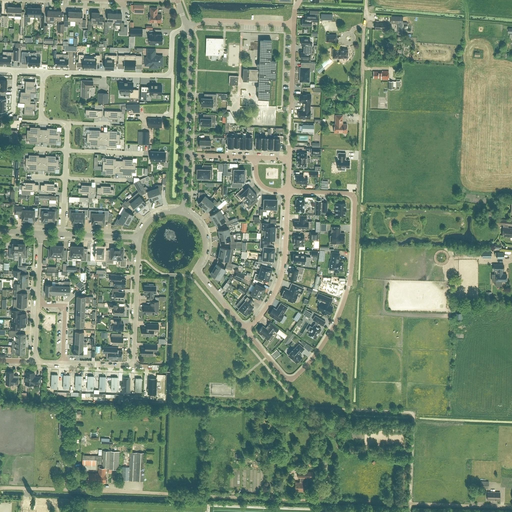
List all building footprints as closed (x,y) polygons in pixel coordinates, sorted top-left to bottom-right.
[(30,16),(34,16),(35,8),(28,8),(27,15),(24,15),(24,17),(24,24),(27,24),(27,21),(30,21),(30,16)] [(42,8),(35,8),(34,16),(39,16),(38,18),(38,21),(41,21),(41,27),(44,27),(44,32),(47,32),(47,25),(44,25),(44,18),(44,15),(41,15),(42,8)] [(150,14),(150,22),(161,23),(161,20),(162,20),(162,18),(161,17),(161,15),(157,14),(157,8),(150,8),(150,14)] [(54,11),(54,18),(54,20),(58,20),(58,32),(63,33),(64,24),(61,24),(61,20),(61,11),(54,11)] [(75,21),(75,18),(75,12),(68,11),(68,19),(64,19),(64,26),(68,26),(68,24),(70,25),(71,21),(75,21)] [(82,12),(75,12),(75,18),(75,21),(80,21),(79,25),(82,25),(82,27),(86,27),(86,20),(82,20),(82,12)] [(103,26),(103,18),(103,17),(99,17),(99,13),(92,12),(91,24),(96,24),(96,26),(103,26)] [(115,21),(115,13),(108,13),(107,21),(108,21),(108,22),(105,22),(104,34),(107,34),(108,25),(111,25),(112,21),(115,21)] [(122,22),(122,18),(122,13),(115,13),(115,21),(117,22),(117,25),(121,25),(121,35),(124,35),(124,23),(121,23),(121,22),(122,22)] [(305,15),(305,19),(302,19),(302,26),(311,26),(312,22),(317,22),(317,16),(305,15)] [(391,16),(391,23),(398,24),(397,31),(402,31),(402,17),(391,16)] [(149,44),(155,45),(155,44),(162,44),(162,43),(163,43),(163,39),(162,39),(162,35),(156,34),(153,34),(149,34),(149,44)] [(398,43),(405,41),(403,34),(396,36),(398,43)] [(223,38),(206,38),(206,55),(218,55),(218,50),(220,48),(223,48),(223,38)] [(306,49),(312,49),(312,43),(310,43),(310,38),(301,38),(301,45),(306,45),(306,49)] [(409,38),(407,42),(418,49),(420,45),(409,38)] [(270,59),(271,40),(260,40),(259,64),(257,64),(257,67),(259,67),(259,70),(247,69),(243,69),(243,81),(247,81),(258,81),(258,87),(257,87),(256,90),(258,90),(258,99),(261,99),(269,99),(270,81),(269,81),(269,79),(273,79),(275,79),(276,61),(274,61),(269,61),(269,59),(270,59)] [(162,56),(155,56),(155,50),(148,49),(148,58),(145,58),(145,62),(150,62),(150,67),(157,67),(157,65),(162,65),(162,56)] [(312,49),(306,49),(306,52),(301,52),(300,59),(310,59),(310,55),(313,55),(313,52),(312,52),(312,49)] [(343,58),(348,58),(348,50),(341,49),(333,49),(332,58),(343,58)] [(13,60),(18,60),(19,50),(14,50),(13,56),(0,55),(0,64),(4,64),(4,65),(6,65),(6,64),(11,65),(11,59),(13,59),(13,60)] [(40,66),(41,57),(28,56),(28,52),(22,52),(22,59),(28,59),(27,65),(40,66)] [(88,69),(88,68),(89,68),(90,56),(84,56),(84,55),(79,54),(78,62),(83,62),(83,68),(84,68),(84,69),(88,69)] [(68,55),(63,55),(63,59),(56,58),(55,67),(68,67),(68,59),(68,55)] [(90,56),(89,68),(90,68),(90,69),(95,69),(95,68),(96,68),(96,63),(99,63),(100,55),(96,55),(96,56),(90,56)] [(105,58),(105,68),(114,69),(114,64),(116,64),(117,55),(110,55),(110,59),(105,58)] [(124,64),(124,69),(130,69),(130,55),(125,55),(125,56),(119,55),(118,64),(124,64)] [(130,69),(136,70),(136,64),(141,64),(142,56),(135,56),(135,55),(130,55),(130,69)] [(325,66),(331,61),(329,58),(323,64),(325,66)] [(315,68),(315,63),(304,63),(303,67),(300,67),(300,82),(305,82),(305,80),(309,81),(310,68),(315,68)] [(382,71),(373,71),(373,78),(381,78),(381,79),(388,79),(388,71),(382,71)] [(238,85),(238,76),(229,76),(229,85),(238,85)] [(89,97),(89,88),(93,88),(93,80),(81,80),(81,97),(89,97)] [(31,92),(36,93),(36,88),(35,88),(36,86),(35,86),(35,81),(24,81),(25,81),(25,92),(31,92)] [(116,86),(116,91),(123,91),(126,91),(126,94),(126,96),(131,96),(136,96),(136,93),(136,89),(133,89),(129,89),(129,87),(129,82),(123,82),(116,82),(116,86)] [(154,85),(153,85),(153,84),(152,84),(152,85),(151,85),(152,84),(151,84),(151,85),(150,85),(150,87),(150,88),(147,87),(147,92),(141,92),(141,100),(147,100),(147,94),(151,94),(159,94),(161,94),(162,85),(157,85),(155,85),(155,84),(154,84),(154,85)] [(25,92),(21,91),(20,96),(19,103),(24,103),(31,103),(31,92),(25,92)] [(108,103),(108,93),(98,93),(98,102),(108,103)] [(211,106),(212,106),(213,101),(216,101),(216,94),(209,94),(209,98),(201,98),(201,99),(200,99),(200,102),(201,102),(201,106),(208,106),(208,107),(211,107),(211,106)] [(303,106),(310,106),(310,102),(311,95),(299,94),(299,102),(303,102),(303,106)] [(23,113),(23,114),(33,114),(33,110),(35,110),(35,109),(34,109),(35,107),(35,103),(31,103),(24,103),(24,113),(23,113)] [(310,106),(303,106),(302,110),(299,110),(298,118),(310,118),(310,111),(309,111),(310,106)] [(102,117),(102,110),(86,109),(85,115),(88,115),(88,118),(98,118),(98,117),(102,117)] [(121,111),(104,110),(104,117),(108,117),(107,119),(118,119),(118,116),(121,116),(121,111)] [(230,111),(227,111),(226,122),(234,123),(235,120),(230,119),(230,111)] [(200,125),(211,126),(211,121),(215,122),(215,115),(209,115),(209,119),(200,118),(200,119),(199,119),(199,123),(200,123),(200,125)] [(346,132),(347,124),(341,124),(341,121),(342,121),(342,115),(335,115),(335,123),(334,123),(334,132),(346,132)] [(148,118),(148,127),(161,127),(161,118),(148,118)] [(27,135),(43,136),(43,129),(40,129),(40,127),(30,127),(30,130),(27,130),(27,135)] [(47,129),(43,129),(43,136),(60,136),(60,131),(57,131),(57,128),(47,128),(47,129)] [(87,138),(103,138),(103,132),(100,132),(100,130),(90,130),(90,133),(87,133),(87,138)] [(107,132),(103,132),(103,138),(120,139),(120,134),(117,134),(117,131),(107,130),(107,132)] [(43,136),(27,135),(26,140),(30,140),(29,143),(39,143),(39,142),(43,142),(43,136)] [(43,136),(43,142),(46,142),(46,144),(56,144),(56,141),(59,141),(60,136),(43,136)] [(103,145),(103,138),(87,138),(86,143),(90,143),(89,146),(99,146),(100,145),(103,145)] [(120,139),(103,138),(103,145),(106,145),(106,146),(116,147),(116,144),(119,144),(120,139)] [(165,152),(158,152),(159,152),(159,153),(151,153),(151,161),(165,161),(165,152)] [(298,153),(298,157),(297,157),(297,162),(297,166),(298,166),(302,166),(302,167),(305,167),(306,167),(306,166),(306,162),(310,162),(310,158),(307,158),(307,154),(307,153),(306,153),(298,153)] [(345,158),(345,153),(338,153),(337,157),(338,157),(338,159),(337,159),(337,167),(341,167),(340,170),(345,170),(345,168),(349,168),(349,160),(344,159),(344,158),(345,158)] [(42,163),(42,157),(39,157),(39,155),(29,155),(29,158),(26,157),(25,162),(42,163)] [(42,157),(42,163),(58,164),(59,159),(56,159),(56,156),(46,155),(46,157),(42,157)] [(102,166),(119,167),(119,160),(116,160),(116,159),(106,158),(106,161),(103,161),(102,166)] [(122,160),(119,160),(119,167),(135,167),(136,162),(132,162),(133,159),(123,159),(122,160)] [(42,170),(42,163),(25,162),(25,167),(28,168),(28,171),(38,171),(38,170),(42,170)] [(58,169),(58,164),(42,163),(42,170),(45,170),(45,171),(55,172),(55,169),(58,169)] [(115,173),(119,173),(119,167),(102,166),(102,171),(105,171),(105,174),(115,175),(115,173)] [(198,179),(209,179),(211,179),(211,166),(203,166),(203,169),(200,169),(200,170),(198,172),(197,172),(197,177),(198,177),(198,179)] [(135,167),(119,167),(119,173),(122,173),(122,175),(132,175),(132,172),(135,172),(135,167)] [(231,176),(231,175),(244,176),(244,174),(245,174),(246,174),(246,171),(245,170),(244,170),(244,169),(236,169),(236,168),(233,168),(233,169),(231,169),(231,172),(230,172),(230,176),(231,176)] [(231,175),(231,176),(231,181),(232,181),(232,187),(238,187),(239,182),(244,182),(244,181),(245,181),(245,180),(245,178),(245,177),(244,177),(244,176),(231,175)] [(307,184),(307,175),(300,175),(296,175),(296,183),(300,183),(307,184)] [(39,184),(35,184),(35,183),(25,182),(25,185),(22,185),(22,190),(38,191),(39,184)] [(54,184),(44,183),(44,184),(41,184),(40,191),(57,192),(57,187),(54,187),(54,184)] [(95,187),(91,187),(91,185),(81,185),(81,188),(78,188),(78,193),(95,194),(95,187)] [(155,185),(156,188),(153,189),(156,199),(162,197),(161,194),(162,194),(162,185),(157,185),(155,185)] [(111,186),(101,186),(101,187),(97,187),(97,194),(113,194),(114,189),(111,189),(111,186)] [(150,201),(151,201),(156,199),(153,189),(150,191),(146,186),(143,187),(146,192),(147,191),(150,201)] [(244,200),(253,192),(249,187),(243,192),(240,190),(235,195),(239,200),(242,198),(244,200)] [(198,204),(203,207),(209,200),(207,198),(205,196),(205,192),(198,192),(198,200),(199,200),(200,201),(198,204)] [(253,192),(244,200),(246,202),(244,204),(249,209),(254,204),(252,202),(257,196),(253,192)] [(145,205),(146,204),(146,203),(139,196),(135,200),(141,207),(143,206),(145,205)] [(296,207),(296,211),(304,212),(304,208),(306,208),(306,204),(304,204),(304,200),(300,200),(300,198),(297,198),(297,199),(296,199),(296,204),(295,204),(295,207),(296,207)] [(214,204),(216,207),(221,203),(219,200),(217,202),(214,199),(212,202),(209,200),(203,207),(204,209),(206,210),(207,211),(214,204)] [(270,209),(270,199),(264,199),(264,208),(263,208),(263,209),(259,209),(259,215),(263,215),(263,211),(266,211),(266,208),(270,209)] [(140,209),(141,207),(135,200),(130,203),(137,211),(138,210),(140,209)] [(225,200),(221,203),(216,207),(218,209),(227,202),(225,200)] [(335,215),(345,215),(345,211),(346,211),(346,208),(345,208),(345,203),(336,203),(335,215)] [(22,221),(28,221),(29,210),(24,210),(25,207),(15,206),(14,214),(22,214),(22,221)] [(33,210),(29,210),(28,221),(34,221),(35,215),(38,215),(38,207),(33,207),(33,210)] [(48,222),(48,211),(45,211),(45,208),(39,208),(39,215),(42,215),(42,222),(48,222)] [(48,211),(48,222),(54,222),(54,218),(57,218),(57,209),(52,209),(52,211),(48,211)] [(82,212),(78,212),(78,223),(84,224),(84,217),(88,217),(88,210),(83,209),(82,212)] [(78,223),(78,212),(75,212),(75,210),(70,210),(69,218),(72,219),(72,223),(78,223)] [(98,224),(98,213),(94,213),(94,210),(89,210),(89,217),(92,217),(92,224),(98,224)] [(98,213),(98,224),(104,224),(104,218),(108,218),(108,211),(103,210),(102,213),(98,213)] [(122,215),(131,220),(131,219),(132,218),(133,217),(134,215),(133,215),(125,210),(122,215)] [(213,219),(214,220),(222,215),(219,210),(211,215),(210,215),(211,217),(213,219)] [(127,225),(131,220),(122,215),(120,218),(118,217),(114,224),(111,224),(111,225),(124,225),(125,224),(127,225)] [(215,224),(216,226),(217,225),(225,220),(222,215),(214,220),(214,222),(215,224)] [(306,222),(307,216),(299,216),(299,220),(300,220),(300,221),(294,221),(294,228),(295,228),(295,229),(301,230),(301,228),(308,228),(308,222),(306,222)] [(495,224),(497,224),(503,225),(503,227),(502,236),(510,237),(511,236),(511,228),(507,228),(507,225),(511,225),(511,220),(496,219),(495,224)] [(261,223),(261,233),(275,233),(275,231),(276,231),(276,228),(275,228),(275,227),(269,227),(269,223),(270,224),(270,223),(261,223)] [(228,228),(228,229),(218,230),(218,232),(219,234),(219,236),(229,234),(229,231),(233,230),(232,226),(228,228)] [(330,233),(330,243),(337,244),(338,242),(344,243),(344,233),(339,233),(339,231),(340,231),(340,227),(332,227),(332,233),(330,233)] [(275,233),(261,233),(260,243),(270,243),(268,243),(268,239),(275,240),(275,239),(276,239),(276,236),(275,236),(275,233)] [(294,235),(293,245),(304,246),(304,236),(294,235)] [(18,255),(19,244),(13,243),(12,250),(9,250),(8,257),(14,257),(14,254),(18,255)] [(263,250),(263,253),(275,254),(275,250),(274,250),(274,248),(267,247),(267,243),(270,244),(270,243),(260,243),(259,249),(263,250)] [(19,244),(18,255),(24,255),(24,257),(27,257),(27,250),(25,250),(25,244),(19,244)] [(57,256),(57,245),(51,245),(51,249),(48,249),(48,258),(53,258),(53,256),(57,256)] [(57,245),(57,256),(61,257),(61,259),(66,260),(66,252),(63,252),(64,246),(57,245)] [(77,257),(77,246),(71,246),(71,252),(68,252),(67,260),(73,260),(73,257),(77,257)] [(77,246),(77,257),(81,257),(81,260),(87,261),(87,253),(83,253),(83,247),(77,246)] [(87,253),(87,261),(97,261),(97,257),(97,247),(96,247),(95,246),(92,246),(92,247),(91,247),(91,249),(91,254),(87,254),(87,253)] [(99,247),(97,247),(97,257),(100,258),(100,261),(103,261),(103,263),(103,266),(106,266),(106,263),(107,255),(103,255),(104,247),(103,247),(102,246),(100,246),(99,247)] [(117,259),(117,248),(115,248),(115,247),(112,247),(112,248),(111,248),(111,255),(107,255),(106,263),(113,263),(113,259),(117,259)] [(117,248),(117,259),(120,259),(120,266),(126,266),(126,258),(123,258),(123,251),(124,251),(124,249),(123,249),(123,248),(122,248),(122,247),(119,247),(119,248),(117,248)] [(220,247),(219,253),(229,255),(232,255),(234,248),(230,248),(230,249),(220,247)] [(228,261),(228,262),(231,263),(232,255),(229,255),(219,253),(218,259),(228,261)] [(258,261),(259,262),(267,263),(265,263),(266,260),(273,261),(273,258),(274,258),(275,254),(263,253),(263,256),(259,256),(258,261)] [(330,261),(329,269),(335,270),(334,272),(338,272),(338,270),(342,270),(343,262),(338,262),(339,253),(332,253),(331,261),(330,261)] [(293,254),(292,263),(305,264),(305,260),(310,261),(310,257),(306,256),(306,255),(293,254)] [(261,268),(260,271),(270,275),(272,269),(265,266),(266,263),(267,263),(259,262),(257,267),(261,268)] [(217,264),(216,264),(215,265),(214,267),(213,269),(222,274),(225,269),(216,264),(217,264)] [(503,264),(493,264),(493,270),(497,270),(497,274),(496,274),(496,281),(506,281),(506,279),(507,279),(507,276),(506,276),(506,274),(502,274),(502,270),(503,270),(503,264)] [(289,275),(288,278),(296,280),(298,273),(302,274),(304,268),(297,266),(296,270),(291,268),(290,272),(289,275)] [(220,277),(222,274),(213,269),(210,274),(213,275),(212,277),(222,289),(215,280),(217,278),(219,279),(221,277),(220,277)] [(18,280),(28,280),(28,278),(28,274),(22,274),(22,271),(14,270),(13,276),(18,276),(18,280)] [(270,275),(260,271),(259,274),(255,273),(254,279),(261,282),(260,282),(261,278),(268,280),(270,275)] [(125,279),(121,279),(121,275),(110,275),(110,281),(114,281),(114,286),(125,286),(125,279)] [(333,293),(336,294),(338,285),(331,283),(331,278),(332,278),(323,277),(322,283),(326,284),(324,290),(328,292),(328,293),(333,294),(333,293)] [(28,280),(18,280),(18,283),(13,283),(13,288),(21,289),(21,286),(28,286),(28,283),(28,280)] [(254,286),(253,289),(262,294),(263,292),(264,291),(266,289),(252,282),(251,284),(254,286)] [(155,293),(156,286),(153,286),(153,284),(149,284),(149,285),(144,285),(144,292),(147,293),(147,299),(153,299),(153,293),(155,293)] [(292,284),(289,290),(285,288),(284,289),(284,290),(283,292),(281,297),(288,299),(289,301),(291,302),(293,301),(294,302),(298,292),(301,294),(303,289),(292,284)] [(115,294),(114,299),(124,299),(125,292),(118,292),(118,289),(112,288),(112,294),(115,294)] [(262,294),(253,289),(251,292),(248,290),(247,292),(260,300),(261,297),(261,296),(262,294)] [(17,296),(17,300),(27,300),(27,294),(20,293),(20,290),(14,290),(14,296),(17,296)] [(332,306),(330,305),(332,299),(318,293),(316,298),(322,300),(318,310),(322,311),(321,312),(326,314),(326,313),(329,314),(332,306)] [(239,301),(250,311),(252,309),(251,308),(254,306),(248,301),(250,298),(245,294),(239,301)] [(27,307),(27,300),(17,300),(17,303),(13,303),(13,309),(19,309),(19,306),(27,307)] [(149,314),(154,314),(154,311),(158,311),(159,301),(151,301),(151,305),(144,305),(144,314),(146,314),(147,315),(148,315),(149,314)] [(250,311),(239,301),(236,305),(239,308),(238,309),(243,312),(242,313),(245,315),(245,314),(246,315),(248,312),(248,313),(250,311)] [(113,308),(113,315),(124,315),(124,307),(117,307),(118,304),(109,303),(109,308),(113,308)] [(283,315),(283,314),(287,307),(281,303),(277,308),(278,309),(277,310),(273,308),(269,315),(279,321),(283,315)] [(14,320),(27,320),(27,317),(26,317),(26,314),(21,314),(21,311),(11,310),(11,316),(14,316),(14,320)] [(318,323),(323,326),(325,322),(315,315),(312,319),(316,322),(314,325),(308,334),(315,339),(321,329),(316,326),(318,323)] [(120,318),(109,317),(109,326),(113,326),(112,330),(123,331),(123,323),(119,323),(120,318)] [(27,323),(27,320),(14,320),(14,323),(10,323),(10,329),(20,329),(20,326),(26,326),(26,323),(27,323)] [(274,330),(276,332),(279,329),(270,322),(267,325),(270,327),(268,329),(262,325),(257,332),(261,334),(260,335),(263,338),(264,337),(267,340),(272,333),(274,330)] [(158,331),(159,324),(147,324),(147,328),(143,328),(142,335),(153,336),(154,331),(158,331)] [(16,340),(25,341),(25,334),(17,334),(18,331),(9,330),(9,336),(16,337),(16,340)] [(290,331),(287,340),(289,341),(290,339),(292,340),(295,333),(290,331)] [(120,337),(120,334),(112,333),(112,337),(113,337),(112,344),(122,344),(123,337),(120,337)] [(157,345),(150,345),(145,344),(145,348),(142,348),(141,355),(152,355),(153,351),(157,351),(157,345)] [(293,349),(288,355),(291,358),(291,359),(293,361),(294,361),(296,363),(302,357),(298,354),(300,353),(304,349),(299,344),(294,349),(293,349)] [(114,347),(103,346),(103,353),(107,353),(107,359),(122,359),(122,351),(114,350),(114,347)] [(4,379),(5,380),(6,380),(6,384),(13,384),(18,384),(18,378),(13,377),(14,372),(6,372),(6,375),(5,375),(4,376),(4,379)] [(26,372),(25,384),(34,385),(34,384),(40,384),(41,377),(34,377),(34,373),(32,373),(31,372),(29,372),(28,372),(26,372)] [(118,377),(112,376),(111,380),(109,379),(109,384),(111,384),(111,390),(118,390),(118,377)] [(130,377),(123,377),(123,382),(121,382),(121,387),(123,387),(123,391),(129,392),(130,377)] [(148,393),(156,393),(157,377),(148,377),(148,393)] [(59,422),(59,437),(66,437),(67,422),(59,422)] [(108,469),(118,470),(119,451),(103,451),(102,466),(99,466),(98,473),(95,473),(95,474),(88,473),(88,482),(95,482),(105,483),(105,482),(106,482),(107,481),(107,480),(107,479),(105,479),(106,474),(104,474),(105,468),(108,468),(108,469)] [(143,481),(145,453),(123,452),(121,480),(143,481)] [(82,455),(82,469),(96,469),(96,464),(101,464),(101,455),(82,455)] [(300,477),(299,482),(295,482),(295,490),(307,491),(307,482),(306,482),(306,477),(313,477),(313,472),(298,472),(298,477),(300,477)] [(499,500),(500,492),(487,492),(487,500),(499,500)]
